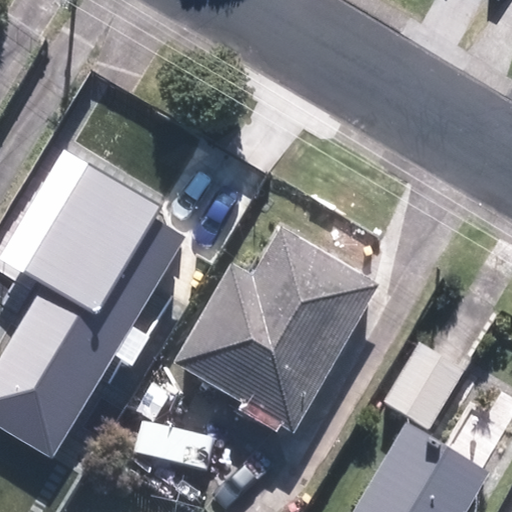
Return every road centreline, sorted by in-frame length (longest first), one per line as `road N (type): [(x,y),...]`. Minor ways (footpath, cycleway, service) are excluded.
road 1 (residential): [(511,160),(241,0)]
road 2 (unknown): [(79,0),(0,137)]
